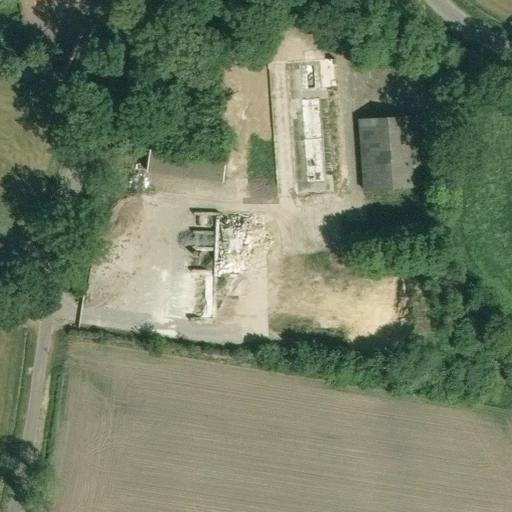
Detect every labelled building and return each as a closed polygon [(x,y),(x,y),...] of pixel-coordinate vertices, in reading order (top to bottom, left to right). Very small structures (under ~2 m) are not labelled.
[(58,50),(51,66),(79,78),(101,25),(92,21),(91,23),(82,19),(83,17),(74,13),(69,25),(73,26),(62,52),(58,50)] [(263,193),(351,190),(347,58),(258,61),(263,193)] [(365,190),(421,185),(416,115),(359,119),(365,190)] [(223,181),(227,155),(151,144),(147,170),(223,181)] [(206,231),(202,250),(219,253),(223,235),(206,231)] [(222,298),(223,322),(244,320),(242,296),(222,298)]
